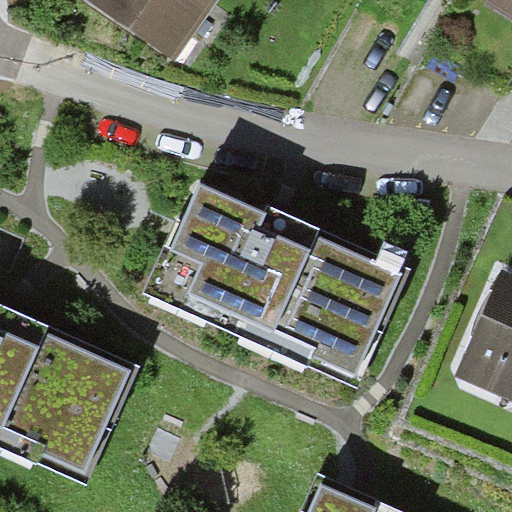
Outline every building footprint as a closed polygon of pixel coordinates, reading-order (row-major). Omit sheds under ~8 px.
[(87,0),(179,65),(224,0),(87,0)] [(511,0),(491,0),(488,6),(511,20),(511,0)] [(405,275),(197,182),(140,307),(301,379),(307,366),(354,387),(405,275)] [(511,277),(505,275),(458,381),(511,404),(511,277)] [(0,452),(86,491),(139,371),(0,308),(0,452)] [(394,511),(365,499),(320,479),(305,511),(394,511)]
